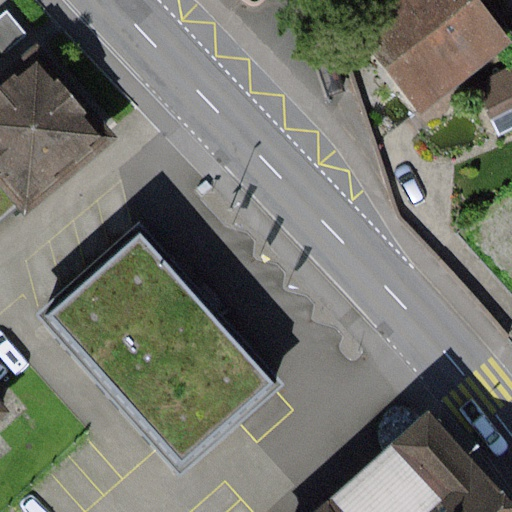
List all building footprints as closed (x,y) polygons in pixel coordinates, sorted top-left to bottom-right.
[(418,0),(357,57),(418,123),(495,52),(446,0),(418,0)] [(316,60),(326,96),(342,91),(333,55),(316,60)] [(1,87),(0,88),(0,176),(23,205),(100,138),(34,60),(1,87)] [(0,223),(23,205),(0,176),(0,223)] [(138,232),(41,318),(176,469),(273,383),(201,303),(138,232)] [(326,511),(505,511),(426,423),(326,511)]
